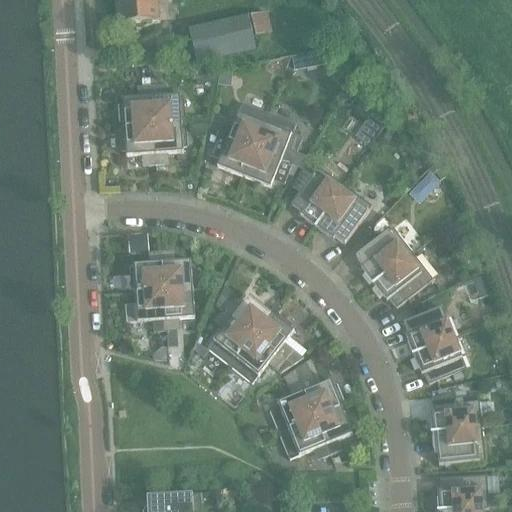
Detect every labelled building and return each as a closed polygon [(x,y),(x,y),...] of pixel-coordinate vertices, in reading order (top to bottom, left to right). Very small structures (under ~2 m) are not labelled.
[(157,22),(157,17),(156,3),(155,0),(116,0),(119,26),(157,22)] [(269,36),(265,17),(265,16),(249,19),(253,39),(257,38),(258,43),(266,41),(265,37),(269,36)] [(249,19),(189,33),(196,65),(256,52),(249,19)] [(322,54),(293,60),(295,72),(324,66),(322,54)] [(291,59),(277,62),(286,73),(291,61),(291,59)] [(214,77),(196,81),(198,88),(215,84),(214,77)] [(153,129),(150,89),(142,90),(143,101),(122,102),(123,107),(119,108),(120,126),(124,126),(124,131),(153,129)] [(150,89),(153,129),(182,127),(182,122),(185,121),(184,103),(180,104),(180,98),(159,100),(158,89),(150,89)] [(220,132),(217,139),(254,153),(268,117),(242,107),(238,116),(232,131),(230,136),(220,132)] [(373,116),(357,140),(370,149),(387,126),(373,116)] [(268,117),(254,153),(291,168),(294,161),(296,156),(302,142),(292,138),(295,128),(268,117)] [(153,129),(156,169),(164,168),(163,157),(184,156),(183,150),(187,150),(186,132),(182,132),(182,127),(153,129)] [(205,127),(193,127),(193,135),(198,139),(206,139),(205,127)] [(156,169),(153,129),(124,131),(125,136),(121,136),(122,155),(126,154),(126,160),(147,158),(148,169),(156,169)] [(254,153),(217,139),(209,158),(220,163),(217,170),(243,180),(254,153)] [(291,168),(254,153),(243,180),(271,191),(273,184),(284,188),(288,177),(291,168)] [(291,168),(288,177),(293,179),(297,171),(291,168)] [(299,218),(304,222),(315,230),(315,231),(315,232),(346,190),(319,171),(291,209),(301,216),(299,218)] [(430,177),(421,186),(431,196),(440,186),(430,177)] [(333,243),(335,240),(345,247),(372,209),(346,190),(315,232),(316,232),(317,231),(333,243)] [(460,221),(450,229),(461,243),(471,235),(460,221)] [(361,271),(365,276),(373,287),(372,288),(373,288),(413,257),(393,231),(356,260),(363,269),(361,271)] [(147,238),(138,239),(139,252),(148,252),(147,238)] [(164,295),(193,293),(191,264),(170,265),(169,254),(161,255),(164,295)] [(135,297),(164,295),(161,255),(154,255),(154,266),(133,268),(134,273),(130,274),(132,292),(135,292),(135,297)] [(387,304),(389,302),(396,312),(433,283),(413,257),(373,288),(373,289),(374,288),(387,304)] [(193,293),(164,295),(167,334),(175,334),(174,323),(195,321),(193,293)] [(164,295),(135,297),(136,308),(126,308),(128,326),(158,324),(159,335),(167,334),(164,295)] [(221,297),(216,309),(222,314),(231,304),(221,297)] [(254,339),(272,317),(249,299),(236,315),(228,309),(232,305),(231,304),(222,314),(254,339)] [(406,339),(408,344),(413,357),(412,358),(412,359),(454,342),(442,311),(404,326),(408,337),(406,339)] [(223,332),(207,352),(230,370),(236,362),(254,339),(240,328),(222,314),(217,321),(226,328),(223,332)] [(272,317),(254,339),(285,364),(290,358),(281,351),(294,334),(272,317)] [(236,362),(230,370),(252,388),(268,367),(271,363),(280,370),(285,364),(254,339),(236,362)] [(422,378),(424,377),(429,388),(452,378),(459,375),(462,374),(467,372),(454,342),(412,359),(413,359),(414,359),(422,378)] [(290,358),(285,364),(292,369),(303,361),(302,361),(293,354),(290,358)] [(280,370),(277,374),(281,377),(285,374),(292,369),(285,364),(280,370)] [(306,365),(295,373),(300,385),(307,382),(312,380),(306,365)] [(295,373),(284,381),(288,390),(293,388),(300,385),(295,373)] [(459,375),(452,378),(454,384),(464,380),(462,374),(459,375)] [(300,385),(315,422),(342,411),(340,406),(343,404),(336,388),(333,389),(331,384),(312,392),(307,382),(300,385)] [(315,422),(300,385),(293,388),(297,398),(277,406),(279,411),(270,415),(279,436),(315,422)] [(430,415),(431,422),(432,435),(431,436),(431,437),(482,431),(479,398),(432,403),(433,415),(430,415)] [(315,422),(330,459),(337,456),(333,445),(353,437),(351,432),(354,431),(347,414),(344,416),(342,411),(315,422)] [(330,459),(315,422),(279,436),(290,463),(319,451),(323,462),(330,459)] [(435,457),(438,457),(439,469),(486,464),(482,431),(431,437),(433,437),(435,457)] [(440,493),(437,493),(438,500),(438,511),(475,511),(489,511),(500,510),(499,497),(488,498),(487,478),(440,481),(440,493)] [(201,511),(200,498),(148,500),(149,510),(146,511),(201,511)]
